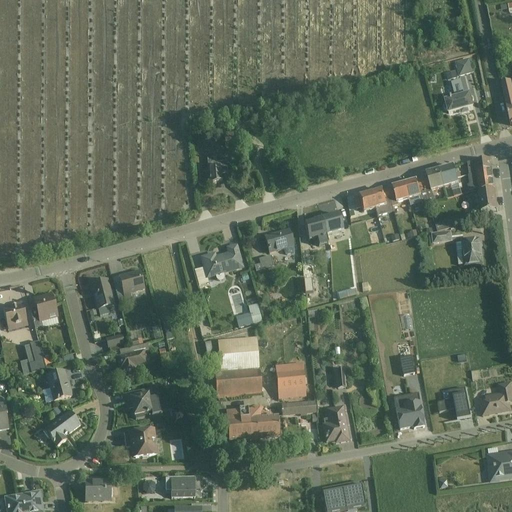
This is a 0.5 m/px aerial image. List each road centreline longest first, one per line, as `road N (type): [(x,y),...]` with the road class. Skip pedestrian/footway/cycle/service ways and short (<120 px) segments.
road 1 (residential): [(63,264),(502,144)]
road 2 (residential): [(223,511),(222,491),(233,479),(511,427)]
road 3 (track): [(225,483),(217,421),(169,242)]
road 4 (residential): [(63,264),(106,409),(91,453),(57,473)]
road 5 (unclassified): [(505,130),(478,0)]
